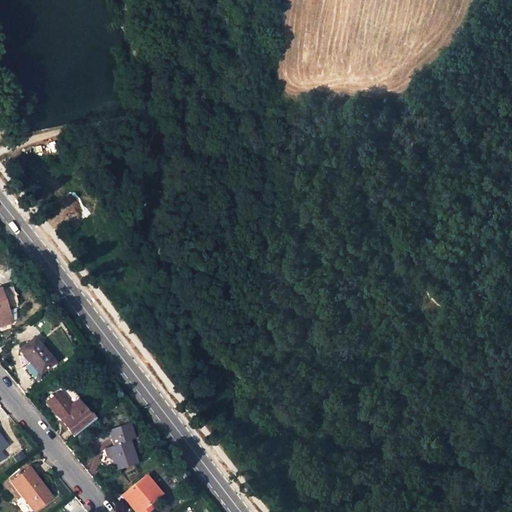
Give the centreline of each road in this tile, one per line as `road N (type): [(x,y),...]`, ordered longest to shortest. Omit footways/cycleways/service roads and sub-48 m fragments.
road 1 (secondary): [(241,511),(0,205)]
road 2 (residential): [(0,384),(102,511)]
